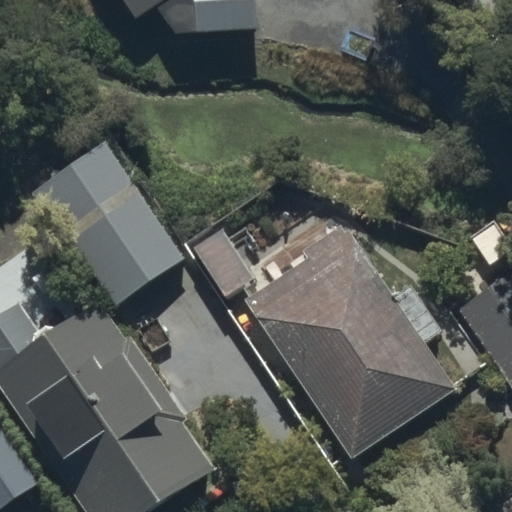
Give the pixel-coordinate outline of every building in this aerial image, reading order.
[(119,0),(135,24),(160,9),(176,34),(258,31),(257,0),(119,0)] [(30,173),(111,290),(179,244),(98,126),(30,173)] [(219,212),(189,230),(220,282),(250,265),(219,212)] [(350,441),(450,374),(420,329),(439,316),(399,258),(381,269),(346,217),(340,221),(336,215),(301,238),(306,245),(245,287),(350,441)] [(511,262),(456,300),(511,383),(511,262)] [(0,378),(92,511),(133,511),(213,457),(183,413),(193,406),(130,315),(120,321),(97,287),(31,332),(12,305),(0,313),(0,378)]
